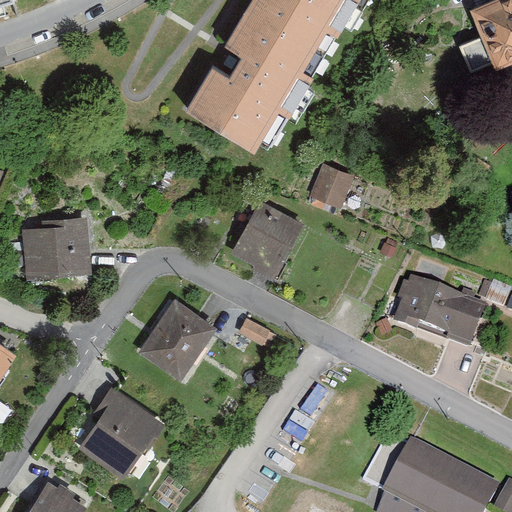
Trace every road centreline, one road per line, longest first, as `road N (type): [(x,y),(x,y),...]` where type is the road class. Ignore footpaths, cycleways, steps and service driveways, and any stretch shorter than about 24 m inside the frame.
road 1 (residential): [(511,426),(160,252),(138,272),(92,350)]
road 2 (residential): [(92,350),(0,482)]
